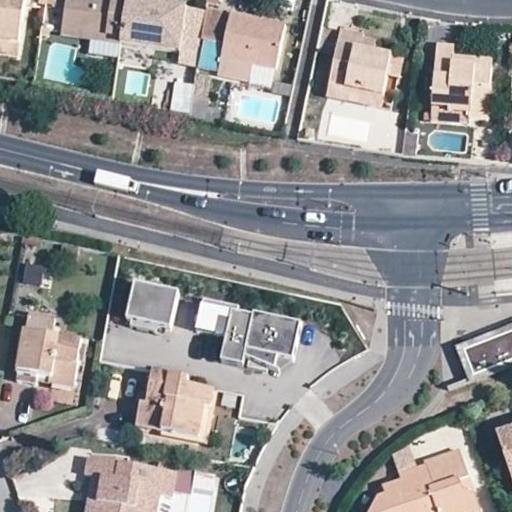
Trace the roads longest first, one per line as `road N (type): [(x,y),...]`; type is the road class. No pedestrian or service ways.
road 1 (secondary): [(416,209),(333,210),(235,198),(0,145)]
road 2 (residential): [(301,511),(313,468),(334,434),(398,385),(409,364),(416,209)]
road 3 (unknown): [(0,435),(78,414),(124,387)]
